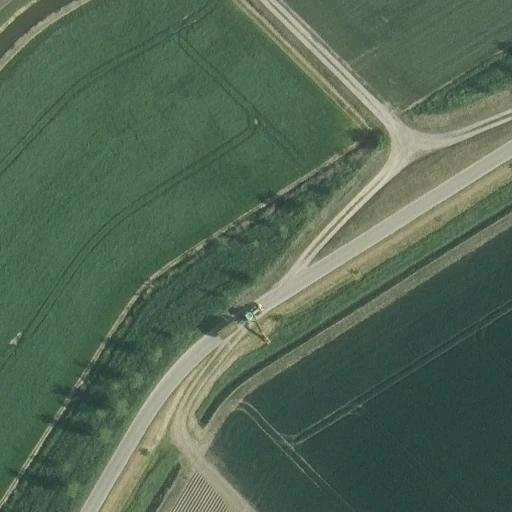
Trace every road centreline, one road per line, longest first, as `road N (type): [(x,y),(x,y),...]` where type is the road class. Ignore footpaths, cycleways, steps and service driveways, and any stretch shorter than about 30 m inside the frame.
road 1 (unclassified): [(86,511),(165,387),(202,348),(511,145)]
road 2 (track): [(511,114),(459,140),(409,148),(297,279)]
road 3 (track): [(260,0),(409,148)]
road 4 (track): [(255,310),(180,413),(180,434),(196,454)]
